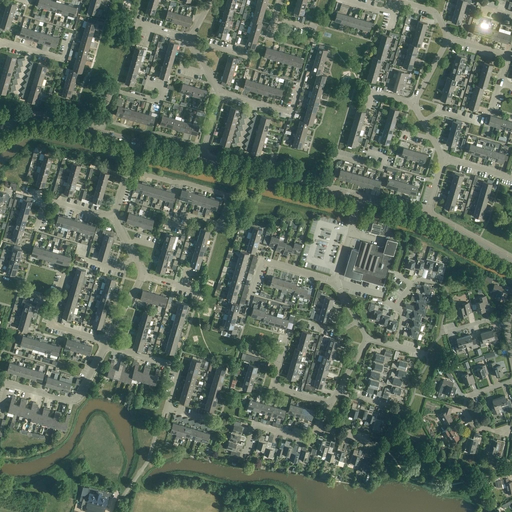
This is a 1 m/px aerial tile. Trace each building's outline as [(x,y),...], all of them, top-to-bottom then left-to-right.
[(45,0),(44,8),(50,9),(52,0),(51,0),(45,0)] [(50,9),(56,11),(59,1),(56,0),(56,1),(52,0),(50,9)] [(89,3),(88,5),(99,8),(100,2),(93,0),(90,0),(90,3),(89,3)] [(151,0),(149,0),(148,6),(156,8),(158,2),(151,0)] [(227,0),(226,6),(234,8),(236,2),(227,0)] [(298,0),(297,0),(296,6),(305,8),(307,2),(298,0)] [(56,11),(62,13),(64,4),(61,3),(61,1),(59,1),(56,11)] [(5,5),(4,7),(15,11),(17,4),(8,2),(6,6),(5,5)] [(62,13),(62,15),(64,16),(64,14),(68,15),(71,4),(68,3),(68,5),(64,4),(62,13)] [(257,3),(255,9),(264,11),(266,5),(257,3)] [(73,5),(71,4),(68,15),(74,17),(77,7),(73,6),(73,5)] [(456,4),(454,10),(463,12),(465,7),(456,4)] [(88,5),(87,7),(89,8),(87,12),(97,14),(99,8),(88,5)] [(146,12),(154,14),(156,8),(148,6),(146,12)] [(226,6),(224,12),(232,15),(234,8),(226,6)] [(300,14),(303,15),(305,8),(296,6),(294,12),(295,12),(294,15),(295,17),(297,17),(299,16),(300,14)] [(5,10),(4,14),(13,17),(15,11),(4,7),(3,10),(5,10)] [(255,9),(254,15),(263,17),(264,11),(255,9)] [(165,19),(172,21),(174,12),(168,10),(165,19)] [(454,10),(453,16),(462,18),(463,12),(454,10)] [(172,21),(178,23),(180,14),(174,12),(172,21)] [(224,12),(222,18),(231,21),(232,15),(224,12)] [(334,21),(340,23),(343,14),(337,12),(334,21)] [(1,17),(0,20),(11,23),(13,17),(4,14),(3,18),(1,17)] [(178,23),(184,25),(186,16),(180,14),(178,23)] [(340,23),(346,24),(349,15),(343,14),(340,23)] [(254,15),(252,21),(262,24),(262,23),(261,23),(263,17),(254,15)] [(354,17),(349,15),(346,24),(352,26),(355,16),(354,17)] [(193,18),(186,16),(184,25),(190,27),(193,18)] [(357,17),(355,16),(352,26),(358,28),(360,19),(357,18),(357,17)] [(451,22),(460,24),(462,18),(453,16),(451,22)] [(222,18),(220,24),(229,27),(231,21),(222,18)] [(358,28),(364,29),(366,20),(360,19),(358,28)] [(0,21),(1,22),(0,26),(9,29),(11,23),(0,20),(0,21)] [(372,22),(366,20),(364,29),(369,31),(372,22)] [(87,21),(85,27),(94,30),(96,24),(87,21)] [(253,21),(251,27),(260,30),(262,24),(252,21),(253,21)] [(418,21),(416,27),(425,29),(427,23),(418,21)] [(474,28),(472,33),(478,35),(481,26),(472,23),(471,27),(474,28)] [(220,24),(219,30),(227,33),(229,27),(220,24)] [(478,35),(484,37),(487,28),(481,26),(478,35)] [(23,39),(25,39),(28,29),(22,27),(19,36),(23,37),(23,39)] [(85,27),(83,33),(92,36),(94,30),(85,27)] [(251,27),(250,33),(259,36),(260,30),(251,27)] [(416,27),(415,32),(424,35),(425,29),(416,27)] [(484,37),(490,38),(492,29),(487,28),(484,37)] [(28,38),(32,40),(34,31),(28,29),(25,39),(28,40),(28,38)] [(490,38),(496,40),(498,31),(492,29),(490,38)] [(225,39),(227,33),(219,30),(217,36),(225,39)] [(35,42),(37,43),(40,32),(34,31),(32,40),(36,41),(35,42)] [(496,40),(501,42),(504,33),(498,31),(496,40)] [(40,42),(44,43),(46,34),(40,32),(37,43),(40,44),(40,42)] [(415,32),(413,38),(422,41),(424,35),(415,32)] [(83,33),(82,39),(91,42),(92,36),(83,33)] [(250,33),(248,39),(257,42),(259,36),(250,33)] [(510,35),(504,33),(501,42),(507,43),(510,35)] [(47,46),(49,46),(53,36),(46,34),(44,43),(48,44),(47,46)] [(382,34),(380,40),(389,42),(391,36),(390,36),(382,34)] [(59,38),(53,36),(49,46),(52,47),(52,46),(56,47),(59,38)] [(175,40),(170,38),(169,41),(170,41),(168,47),(177,49),(178,43),(174,42),(175,40)] [(413,38),(411,44),(420,47),(422,41),(413,38)] [(82,39),(80,45),(89,48),(91,42),(82,39)] [(246,45),(255,48),(257,42),(248,39),(246,45)] [(380,40),(379,46),(388,48),(389,42),(380,40)] [(409,43),(407,49),(416,52),(418,46),(420,47),(411,44),(409,43)] [(80,45),(78,52),(87,54),(89,48),(80,45)] [(136,46),(134,53),(142,55),(144,49),(136,46)] [(379,46),(377,51),(386,54),(388,48),(379,46)] [(168,47),(166,53),(175,55),(177,49),(168,47)] [(264,56),(270,58),(273,49),(267,47),(264,56)] [(318,47),(317,53),(326,56),(328,50),(318,47)] [(165,55),(167,51),(160,49),(157,59),(160,60),(162,54),(165,55)] [(270,58),(276,60),(279,51),(273,49),(270,58)] [(407,49),(406,55),(415,57),(416,52),(407,49)] [(276,60),(282,62),(285,53),(279,51),(276,60)] [(373,56),(384,60),(386,54),(377,51),(375,57),(373,56)] [(78,52),(76,58),(85,60),(87,54),(78,52)] [(134,53),(132,59),(141,61),(142,55),(134,53)] [(166,53),(165,59),(173,61),(175,55),(166,53)] [(282,62),(288,63),(291,54),(285,53),(282,62)] [(317,53),(315,59),(324,62),(326,56),(317,53)] [(288,63),(294,65),(297,56),(291,54),(288,63)] [(456,54),(454,60),(463,63),(465,57),(456,54)] [(7,55),(6,61),(15,64),(17,58),(7,55)] [(229,55),(227,61),(236,64),(238,58),(229,55)] [(406,55),(404,61),(413,63),(415,57),(406,55)] [(303,58),(297,56),(294,65),(301,67),(303,58)] [(373,56),(371,62),(380,65),(382,59),(384,60),(373,56)] [(76,58),(75,64),(84,66),(85,60),(76,58)] [(132,59),(130,65),(139,67),(141,61),(132,59)] [(165,59),(163,65),(171,68),(173,61),(165,59)] [(315,59),(313,65),(322,68),(324,62),(315,59)] [(454,60),(453,66),(462,68),(463,63),(454,60)] [(6,61),(4,67),(13,70),(15,64),(6,61)] [(227,61),(225,68),(234,70),(236,64),(227,61)] [(402,67),(411,69),(413,63),(404,61),(402,67)] [(371,62),(370,68),(379,71),(380,65),(371,62)] [(484,62),(482,68),(491,71),(493,65),(484,62)] [(38,64),(36,70),(45,73),(47,67),(38,64)] [(82,73),(84,66),(75,64),(73,70),(78,71),(78,72),(82,73)] [(130,65),(129,71),(137,73),(139,67),(130,65)] [(163,65),(161,71),(170,74),(171,68),(163,65)] [(311,72),(314,72),(317,73),(321,74),(322,68),(313,65),(311,72)] [(453,66),(451,71),(460,74),(462,68),(453,66)] [(4,67),(2,73),(11,76),(13,70),(4,67)] [(78,72),(78,71),(73,70),(69,68),(67,75),(76,77),(78,72)] [(225,68),(223,74),(233,76),(234,70),(225,68)] [(370,68),(368,74),(377,76),(379,71),(370,68)] [(482,68),(480,74),(489,77),(491,71),(482,68)] [(394,72),(394,75),(406,78),(408,73),(393,69),(392,72),(394,72)] [(36,70),(34,76),(43,79),(45,73),(36,70)] [(129,71),(127,77),(135,79),(137,73),(129,71)] [(168,80),(170,74),(161,71),(159,77),(168,80)] [(451,71),(449,77),(456,79),(458,80),(460,74),(451,71)] [(327,76),(321,74),(317,73),(314,72),(313,76),(312,76),(311,78),(316,79),(325,82),(327,76)] [(2,73),(0,79),(9,82),(11,76),(2,73)] [(223,74),(222,80),(231,82),(233,76),(223,74)] [(368,74),(366,80),(375,82),(377,76),(368,74)] [(480,74),(479,80),(488,82),(489,77),(480,74)] [(67,75),(66,81),(75,83),(76,77),(67,75)] [(391,77),(390,79),(405,83),(406,78),(394,75),(393,77),(391,77)] [(34,76),(32,82),(42,85),(43,79),(34,76)] [(246,79),(243,88),(250,90),(252,81),(246,79),(247,76),(245,76),(244,78),(246,79)] [(447,76),(445,82),(454,85),(456,79),(449,77),(447,76)] [(127,77),(125,83),(134,86),(135,79),(127,77)] [(0,79),(0,85),(8,88),(9,82),(0,79)] [(316,79),(314,85),(323,88),(325,82),(316,79)] [(394,83),(394,86),(404,88),(405,83),(390,79),(389,82),(394,83)] [(479,80),(477,85),(477,86),(484,88),(486,88),(488,82),(479,80)] [(66,81),(64,87),(73,89),(75,83),(66,81)] [(250,90),(256,91),(258,82),(252,81),(250,90)] [(32,82),(30,88),(40,91),(42,85),(32,82)] [(256,91),(262,93),(264,84),(258,82),(256,91)] [(445,82),(444,88),(452,91),(454,85),(445,82)] [(180,92),(186,94),(189,85),(182,83),(180,92)] [(262,93),(268,95),(270,86),(264,84),(262,93)] [(186,94),(192,96),(195,87),(189,85),(186,94)] [(314,85),(312,92),(321,94),(323,88),(314,85)] [(475,85),(473,91),(482,93),(484,88),(477,86),(477,85),(475,85)] [(268,95),(274,97),(276,88),(270,86),(268,95)] [(402,94),(404,88),(394,86),(393,88),(388,87),(387,89),(402,94)] [(62,93),(71,96),(73,89),(64,87),(62,93)] [(192,96),(198,97),(201,88),(195,87),(192,96)] [(30,88),(29,94),(38,97),(40,91),(30,88)] [(198,97),(200,98),(204,99),(207,90),(201,88),(198,97)] [(283,90),(276,88),(274,97),(280,99),(283,90)] [(444,88),(442,94),(451,97),(452,91),(444,88)] [(473,91),(471,96),(480,99),(482,93),(473,91)] [(312,92),(310,98),(319,100),(321,94),(312,92)] [(27,101),(36,103),(38,97),(29,94),(27,101)] [(440,100),(449,102),(451,97),(442,94),(440,100)] [(471,96),(470,102),(479,105),(480,99),(471,96)] [(310,98),(309,104),(318,106),(319,100),(310,98)] [(116,115),(122,117),(124,108),(121,107),(123,100),(118,99),(116,106),(118,107),(116,115)] [(470,102),(468,108),(477,111),(479,105),(470,102)] [(309,104),(307,110),(316,113),(318,106),(309,104)] [(231,107),(229,113),(238,116),(240,109),(231,107)] [(390,107),(388,113),(397,116),(399,110),(390,107)] [(122,117),(128,118),(131,109),(124,108),(122,117)] [(128,118),(134,120),(137,111),(131,109),(128,118)] [(356,109),(355,115),(364,118),(365,112),(356,109)] [(307,110),(305,116),(314,119),(316,113),(307,110)] [(134,120),(140,122),(143,113),(137,111),(134,120)] [(140,122),(146,124),(149,115),(143,113),(140,122)] [(229,113),(227,119),(236,122),(238,116),(229,113)] [(388,113),(386,119),(395,121),(397,116),(388,113)] [(149,115),(146,124),(152,126),(155,116),(149,115)] [(160,124),(166,126),(169,117),(163,115),(160,124)] [(355,115),(353,121),(362,123),(364,118),(355,115)] [(488,124),(494,126),(496,117),(490,115),(488,124)] [(261,116),(260,122),(269,124),(271,118),(261,116)] [(312,125),(314,119),(305,116),(303,122),(309,124),(312,125)] [(166,126),(172,128),(175,119),(169,117),(166,126)] [(494,126),(497,127),(496,130),(498,131),(499,127),(502,119),(496,117),(494,126)] [(172,128),(178,130),(181,120),(175,119),(172,128)] [(227,119),(226,125),(235,128),(236,122),(227,119)] [(386,119),(385,125),(394,127),(395,121),(386,119)] [(499,127),(505,129),(508,120),(502,119),(499,127)] [(178,130),(184,131),(187,122),(181,120),(178,130)] [(456,120),(456,122),(453,121),(451,127),(460,129),(462,123),(460,123),(461,121),(456,120)] [(307,130),(309,124),(303,122),(300,121),(298,127),(307,130)] [(353,121),(351,127),(360,129),(362,123),(353,121)] [(184,131),(190,133),(193,124),(187,122),(184,131)] [(260,122),(258,128),(267,131),(269,124),(260,122)] [(199,126),(193,124),(190,133),(197,135),(199,126)] [(226,125),(224,131),(233,134),(235,128),(226,125)] [(385,125),(383,130),(392,133),(394,127),(385,125)] [(298,127),(296,133),(305,136),(307,130),(298,127)] [(351,127),(350,132),(359,135),(360,129),(351,127)] [(451,127),(449,132),(458,135),(460,129),(451,127)] [(258,128),(256,134),(265,137),(267,131),(258,128)] [(383,130),(381,136),(390,139),(392,133),(383,130)] [(224,131),(222,137),(231,140),(233,134),(224,131)] [(350,132),(348,138),(357,141),(359,135),(350,132)] [(449,132),(447,138),(456,141),(458,135),(449,132)] [(296,133),(294,139),(304,142),(305,136),(296,133)] [(256,134),(254,140),(263,143),(265,137),(256,134)] [(381,136),(380,142),(389,145),(390,139),(381,136)] [(222,137),(220,143),(229,146),(231,140),(222,137)] [(348,138),(346,144),(355,147),(357,141),(348,138)] [(455,147),(456,141),(447,138),(446,144),(455,147)] [(294,139),(293,139),(292,142),(293,143),(293,145),(302,148),(304,142),(294,139)] [(254,140),(252,146),(262,149),(263,143),(254,140)] [(467,153),(473,154),(476,145),(470,144),(467,153)] [(476,145),(473,154),(479,156),(482,147),(478,146),(479,144),(477,144),(476,145)] [(482,147),(479,156),(485,158),(487,149),(484,148),(485,145),(483,144),(482,147)] [(251,152),(260,155),(262,149),(252,146),(251,152)] [(488,149),(487,149),(485,158),(491,159),(493,150),(493,151),(494,148),(489,146),(488,149)] [(400,156),(406,158),(409,149),(403,147),(400,156)] [(406,158),(412,160),(415,151),(409,149),(406,158)] [(491,159),(496,161),(499,152),(493,151),(493,150),(491,159)] [(502,163),(505,154),(506,151),(500,150),(499,152),(496,161),(502,163)] [(412,160),(418,161),(421,152),(415,151),(412,160)] [(427,154),(421,152),(418,161),(424,163),(427,154)] [(44,155),(42,161),(51,163),(53,157),(44,155)] [(42,161),(41,167),(49,169),(51,163),(42,161)] [(73,163),(71,169),(79,171),(81,165),(73,163)] [(41,167),(39,173),(47,175),(49,169),(41,167)] [(71,169),(69,175),(78,178),(79,171),(71,169)] [(338,178),(344,180),(346,171),(340,169),(338,178)] [(101,171),(99,177),(108,180),(109,173),(101,171)] [(344,180),(349,181),(352,172),(346,171),(344,180)] [(349,181),(355,183),(358,174),(352,172),(349,181)] [(37,179),(46,181),(47,175),(39,173),(38,176),(35,175),(35,178),(37,179)] [(462,181),(463,175),(454,173),(453,179),(462,181)] [(355,183),(361,185),(363,176),(358,174),(355,183)] [(69,175),(67,181),(76,184),(78,178),(69,175)] [(361,185),(367,186),(369,177),(363,176),(361,185)] [(99,177),(97,183),(106,186),(108,180),(99,177)] [(367,186),(372,188),(375,179),(369,177),(367,186)] [(391,188),(397,190),(400,179),(395,177),(394,179),(391,188)] [(386,186),(391,188),(394,179),(388,178),(386,186)] [(44,188),(46,181),(37,179),(35,185),(44,188)] [(381,181),(375,179),(372,188),(378,190),(380,185),(381,181)] [(403,192),(406,183),(406,180),(400,179),(397,190),(403,192)] [(460,187),(462,181),(453,179),(451,184),(460,187)] [(67,181),(66,187),(74,190),(76,184),(67,181)] [(135,191),(142,193),(145,182),(142,181),(142,183),(138,182),(135,191)] [(481,187),(490,190),(492,184),(483,181),(482,184),(480,184),(480,187),(481,187)] [(142,193),(148,195),(150,185),(147,184),(147,183),(145,182),(142,193)] [(412,182),(411,184),(409,193),(415,195),(417,186),(414,185),(415,183),(412,182)] [(97,183),(96,189),(104,192),(106,186),(97,183)] [(403,192),(409,193),(411,184),(406,183),(403,192)] [(458,193),(460,187),(451,184),(449,190),(458,193)] [(148,195),(154,196),(157,186),(155,185),(154,186),(150,185),(148,195)] [(154,196),(160,198),(162,189),(159,188),(159,186),(157,186),(154,196)] [(66,187),(64,193),(72,196),(74,190),(66,187)] [(481,187),(480,193),(489,195),(490,190),(481,187)] [(160,198),(166,200),(169,189),(167,188),(166,190),(162,189),(160,198)] [(96,189),(94,196),(102,198),(104,192),(96,189)] [(169,189),(166,200),(170,201),(168,207),(173,208),(176,198),(173,197),(175,192),(171,191),(171,190),(169,189)] [(179,199),(186,200),(189,190),(187,189),(186,191),(182,190),(179,199)] [(186,200),(192,202),(194,193),(191,192),(191,191),(189,190),(186,200)] [(456,199),(458,193),(449,190),(447,196),(456,199)] [(0,203),(0,204),(0,203),(2,205),(3,202),(7,203),(10,196),(9,194),(6,193),(0,191),(0,203)] [(192,202),(198,204),(201,193),(199,193),(198,194),(194,193),(192,202)] [(198,204),(200,205),(204,206),(207,197),(203,196),(203,194),(201,193),(198,204)] [(480,193),(478,199),(487,201),(489,195),(480,193)] [(90,199),(89,203),(93,204),(94,202),(101,204),(102,198),(94,196),(93,200),(90,199)] [(204,206),(210,208),(213,197),(211,196),(210,198),(207,197),(204,206)] [(455,204),(456,199),(447,196),(446,202),(455,204)] [(215,198),(213,197),(210,208),(216,209),(219,200),(215,199),(215,198)] [(19,204),(21,205),(30,208),(32,202),(23,199),(22,203),(20,202),(19,204)] [(478,199),(476,204),(485,207),(487,201),(478,199)] [(453,210),(455,204),(446,202),(444,208),(453,210)] [(476,204),(475,210),(483,213),(485,207),(476,204)] [(21,205),(20,211),(28,213),(30,208),(21,205)] [(482,219),(483,213),(475,210),(473,216),(482,219)] [(20,211),(18,216),(27,219),(28,213),(20,211)] [(130,224),(132,225),(135,214),(129,213),(127,222),(131,223),(130,224)] [(135,224),(139,225),(141,216),(135,214),(132,225),(134,226),(135,224)] [(56,224),(62,226),(65,216),(63,215),(63,216),(59,215),(56,224)] [(18,216),(16,222),(25,225),(27,219),(18,216)] [(62,226),(68,228),(71,219),(67,218),(68,216),(65,216),(62,226)] [(142,228),(144,228),(148,218),(141,216),(139,225),(143,226),(142,228)] [(154,220),(148,218),(144,228),(147,229),(147,228),(151,229),(154,220)] [(68,228),(74,230),(77,219),(75,219),(75,220),(71,219),(68,228)] [(74,230),(80,231),(83,223),(79,221),(80,220),(77,219),(74,230)] [(376,226),(373,225),(371,232),(378,233),(378,234),(379,234),(381,235),(382,233),(384,234),(384,232),(387,233),(389,224),(378,221),(377,224),(377,223),(376,226)] [(16,222),(14,228),(23,231),(25,225),(16,222)] [(80,231),(87,233),(85,238),(90,223),(87,222),(87,224),(83,223),(80,231)] [(88,235),(89,234),(93,235),(96,226),(91,225),(92,223),(90,223),(85,238),(88,239),(89,236),(88,235)] [(253,227),(252,233),(260,235),(262,229),(253,227)] [(14,228),(13,234),(22,236),(23,231),(14,228)] [(201,228),(199,235),(210,238),(210,235),(209,235),(210,231),(201,228)] [(102,236),(104,236),(103,240),(114,243),(114,241),(113,240),(114,236),(111,235),(112,232),(104,230),(102,236)] [(164,237),(163,239),(174,242),(175,236),(166,233),(165,237),(164,237)] [(252,233),(250,239),(259,241),(260,235),(252,233)] [(20,242),(22,236),(13,234),(11,240),(20,242)] [(199,235),(197,241),(206,243),(207,240),(209,240),(210,238),(199,235)] [(272,236),(271,239),(269,246),(273,247),(274,243),(277,244),(278,240),(279,240),(280,237),(276,236),(276,237),(272,236)] [(164,242),(163,246),(172,248),(174,242),(163,239),(162,241),(164,242)] [(250,239),(248,245),(257,247),(259,241),(250,239)] [(362,241),(360,251),(353,249),(345,275),(383,286),(396,241),(388,239),(386,247),(382,246),(382,247),(362,241)] [(103,240),(101,246),(110,249),(111,245),(113,245),(114,243),(103,240)] [(283,242),(279,240),(278,240),(277,244),(275,251),(280,252),(281,248),(284,249),(286,244),(286,241),(283,241),(283,242)] [(197,241),(195,247),(206,250),(207,248),(205,247),(206,243),(197,241)] [(294,242),(294,244),(294,245),(292,252),(291,253),(296,254),(297,250),(300,251),(302,244),(299,243),(299,244),(294,242)] [(290,245),(286,244),(284,249),(283,254),(287,255),(289,251),(292,252),(294,245),(294,244),(291,244),(290,245)] [(248,245),(246,251),(255,253),(257,247),(248,245)] [(35,258),(37,258),(40,248),(34,246),(31,255),(35,256),(35,258)] [(101,246),(99,252),(110,255),(111,253),(109,252),(110,249),(101,246)] [(160,249),(160,251),(170,254),(172,248),(163,246),(162,249),(160,249)] [(191,250),(191,252),(203,255),(204,252),(205,252),(206,250),(195,247),(194,251),(191,250)] [(13,248),(11,254),(22,257),(23,255),(21,255),(22,251),(13,248)] [(40,258),(44,259),(46,250),(40,248),(37,258),(39,259),(40,258)] [(47,261),(49,262),(52,252),(46,250),(44,259),(48,260),(47,261)] [(160,254),(159,258),(168,261),(170,254),(160,251),(159,254),(160,254)] [(241,251),(239,257),(247,260),(249,253),(241,251)] [(52,261),(56,262),(58,253),(52,252),(49,262),(52,263),(52,261)] [(109,257),(110,255),(99,252),(98,258),(107,261),(108,257),(109,257)] [(194,253),(192,259),(203,262),(203,260),(202,259),(203,255),(191,252),(194,253)] [(59,265),(61,265),(64,255),(58,253),(56,262),(60,263),(59,265)] [(11,254),(10,260),(19,263),(20,259),(21,260),(22,257),(11,254)] [(71,257),(64,255),(61,265),(64,266),(64,265),(68,266),(71,257)] [(239,257),(237,263),(245,266),(247,260),(239,257)] [(157,261),(156,264),(166,267),(168,261),(159,258),(158,262),(157,261)] [(412,275),(414,269),(417,261),(416,261),(408,258),(405,269),(410,270),(409,274),(412,275)] [(422,276),(423,269),(426,261),(417,258),(416,261),(417,261),(414,269),(419,270),(417,274),(422,276)] [(192,259),(190,265),(199,268),(200,264),(202,264),(203,262),(192,259)] [(426,259),(426,261),(423,269),(428,270),(427,275),(431,276),(432,272),(435,261),(426,259)] [(10,260),(8,266),(18,269),(19,267),(17,267),(19,263),(10,260)] [(441,281),(443,277),(443,275),(440,274),(444,264),(435,261),(432,272),(437,273),(435,277),(439,278),(439,280),(441,281)] [(237,263),(235,269),(244,271),(245,266),(237,263)] [(156,264),(155,266),(157,266),(156,270),(165,273),(166,267),(156,264)] [(6,273),(15,275),(16,271),(18,272),(18,269),(8,266),(6,273)] [(74,272),(74,274),(84,277),(86,271),(77,268),(76,272),(74,272)] [(235,269),(233,275),(242,277),(244,271),(235,269)] [(74,277),(73,280),(82,283),(84,277),(74,274),(73,276),(74,277)] [(233,275),(232,281),(240,283),(242,277),(233,275)] [(270,285),(276,287),(279,278),(272,276),(271,281),(268,280),(267,286),(270,287),(270,285)] [(107,277),(105,283),(116,286),(116,284),(115,284),(116,279),(107,277)] [(276,287),(282,289),(285,280),(279,278),(276,287)] [(71,284),(70,286),(81,289),(82,283),(73,280),(72,284),(71,284)] [(282,289),(288,290),(290,282),(285,280),(282,289)] [(232,281),(230,287),(239,289),(240,283),(232,281)] [(288,290),(291,291),(290,293),(293,294),(294,292),(296,286),(297,283),(290,282),(288,290)] [(105,283),(103,289),(113,292),(114,288),(115,289),(116,286),(105,283)] [(415,292),(417,293),(428,296),(430,297),(433,288),(429,287),(430,285),(424,283),(424,285),(422,285),(421,290),(416,288),(415,292)] [(504,288),(494,284),(492,291),(497,293),(496,298),(504,300),(505,296),(506,297),(507,293),(506,293),(507,292),(503,291),(504,288)] [(71,289),(70,292),(79,295),(81,289),(70,286),(69,288),(71,289)] [(293,294),(299,296),(299,295),(302,287),(296,286),(294,292),(293,294)] [(230,287),(228,293),(237,295),(239,289),(230,287)] [(300,296),(299,299),(308,302),(310,295),(306,294),(308,289),(302,287),(299,295),(299,296),(300,296)] [(103,289),(102,295),(112,298),(113,296),(111,296),(113,292),(103,289)] [(140,299),(146,301),(149,292),(143,290),(141,295),(138,294),(137,298),(140,299)] [(67,296),(66,298),(77,301),(79,295),(70,292),(69,296),(67,296)] [(146,301),(152,303),(155,294),(149,292),(146,301)] [(226,299),(235,302),(237,295),(228,293),(226,299)] [(410,300),(417,302),(425,304),(428,296),(417,293),(416,298),(411,296),(410,300)] [(152,303),(158,304),(161,295),(155,294),(152,303)] [(102,295),(100,301),(109,304),(110,300),(111,301),(112,298),(102,295)] [(167,297),(161,295),(158,304),(165,306),(167,297)] [(321,301),(324,302),(332,305),(334,299),(325,296),(324,300),(321,299),(321,301)] [(475,303),(477,312),(485,311),(483,303),(487,302),(485,296),(480,298),(481,302),(475,303)] [(67,301),(66,305),(75,307),(77,301),(66,298),(66,300),(67,301)] [(21,305),(24,306),(23,310),(34,313),(34,310),(33,310),(34,306),(32,305),(33,302),(23,299),(21,305)] [(100,301),(98,307),(108,310),(109,308),(108,308),(109,304),(100,301)] [(176,304),(179,305),(178,308),(188,311),(189,309),(187,309),(188,305),(179,302),(177,301),(176,304)] [(226,307),(230,308),(230,309),(238,311),(240,305),(231,302),(231,303),(227,302),(226,307)] [(324,302),(322,308),(330,311),(332,305),(324,302)] [(403,307),(410,309),(412,310),(423,313),(425,314),(428,305),(425,304),(417,302),(416,307),(404,303),(403,307)] [(368,311),(373,312),(371,319),(379,322),(382,311),(377,310),(379,305),(371,303),(368,311)] [(459,308),(461,317),(468,316),(467,313),(471,312),(469,303),(461,305),(462,307),(459,308)] [(64,308),(63,310),(73,313),(75,307),(66,305),(65,308),(64,308)] [(251,316),(257,318),(260,309),(259,309),(256,308),(257,305),(255,305),(254,307),(251,316)] [(98,307),(96,313),(105,316),(106,313),(108,313),(108,310),(98,307)] [(260,309),(257,318),(263,319),(265,313),(265,311),(262,310),(263,307),(260,307),(259,309),(260,309)] [(178,308),(176,314),(185,317),(186,313),(187,314),(188,311),(178,308)] [(322,308),(320,314),(329,317),(330,311),(322,308)] [(230,309),(228,314),(237,317),(238,311),(230,309)] [(378,324),(387,327),(390,316),(385,315),(387,310),(383,309),(382,311),(379,322),(378,324)] [(23,310),(21,316),(31,318),(32,315),(33,315),(34,313),(23,310)] [(63,310),(62,313),(64,313),(62,317),(72,320),(73,313),(63,310)] [(405,317),(412,319),(420,321),(422,316),(424,317),(426,314),(425,314),(423,313),(412,310),(411,315),(406,313),(405,317)] [(141,315),(140,317),(151,320),(153,314),(144,312),(142,316),(141,315)] [(96,313),(94,320),(105,323),(106,320),(104,320),(105,316),(96,313)] [(262,321),(268,323),(271,314),(265,313),(263,319),(262,321)] [(176,314),(174,320),(185,323),(185,321),(184,321),(185,317),(176,314)] [(228,314),(226,320),(235,323),(237,317),(228,314)] [(268,323),(274,325),(277,316),(271,314),(268,323)] [(290,314),(289,320),(283,318),(280,327),(286,328),(288,322),(293,323),(295,315),(290,314)] [(318,320),(327,323),(329,317),(320,314),(318,320)] [(390,314),(390,316),(387,327),(386,329),(395,332),(398,321),(393,320),(394,316),(390,314)] [(21,316),(20,322),(30,325),(31,323),(29,322),(31,318),(21,316)] [(274,325),(280,327),(283,318),(277,316),(274,325)] [(149,327),(151,320),(140,317),(139,320),(141,320),(140,324),(149,327)] [(405,327),(409,328),(420,331),(422,322),(420,321),(412,319),(411,324),(406,322),(405,327)] [(93,326),(102,328),(103,325),(104,325),(105,323),(94,320),(93,326)] [(174,320),(173,324),(170,323),(169,326),(172,327),(172,326),(181,329),(182,325),(184,326),(185,323),(174,320)] [(243,325),(235,323),(226,320),(223,320),(223,321),(226,322),(224,326),(228,327),(227,331),(236,334),(237,329),(233,328),(234,325),(239,326),(239,327),(242,328),(243,325)] [(30,327),(30,325),(20,322),(18,328),(27,331),(28,327),(30,327)] [(147,333),(149,327),(140,324),(139,328),(137,327),(137,329),(147,333)] [(172,327),(170,332),(181,336),(182,333),(180,333),(181,329),(172,326),(172,327)] [(417,339),(420,331),(409,328),(408,332),(404,331),(403,335),(417,339)] [(137,332),(136,336),(145,339),(147,333),(137,329),(136,332),(137,332)] [(302,330),(301,336),(309,339),(311,333),(302,330)] [(492,330),(486,332),(489,341),(494,339),(495,343),(499,342),(496,334),(493,335),(492,330)] [(170,332),(169,339),(178,341),(179,337),(180,338),(181,336),(170,332)] [(479,339),(481,347),(485,346),(484,342),(489,341),(486,332),(481,333),(482,338),(479,339)] [(21,345),(27,347),(30,336),(27,335),(27,337),(23,336),(20,335),(17,344),(20,345),(21,345)] [(470,335),(463,337),(466,346),(471,345),(472,349),(477,347),(475,340),(472,341),(470,335)] [(27,347),(33,348),(35,339),(32,338),(32,337),(30,336),(27,347)] [(134,339),(133,341),(144,344),(145,339),(136,336),(135,340),(134,339)] [(301,336),(299,343),(307,345),(309,339),(301,336)] [(455,346),(457,353),(463,352),(461,348),(466,346),(463,337),(457,339),(458,345),(455,346)] [(65,348),(71,350),(74,339),(72,338),(71,340),(67,339),(65,348)] [(328,344),(337,347),(338,341),(330,338),(329,342),(325,341),(325,344),(328,344)] [(33,348),(39,350),(42,340),(39,339),(39,340),(35,339),(33,348)] [(71,350),(77,351),(80,342),(76,341),(76,340),(74,339),(71,350)] [(169,339),(167,345),(177,348),(178,346),(177,345),(178,341),(169,339)] [(39,350),(45,352),(47,343),(44,342),(44,340),(42,340),(39,350)] [(133,341),(132,344),(134,344),(133,348),(142,351),(144,344),(133,341)] [(45,352),(51,354),(54,343),(52,342),(51,344),(47,343),(45,352)] [(77,351),(83,353),(86,343),(84,342),(83,343),(80,342),(77,351)] [(56,344),(54,343),(51,354),(57,355),(60,346),(56,345),(56,344)] [(88,343),(86,343),(83,353),(89,355),(92,346),(88,345),(88,343)] [(306,351),(307,345),(299,343),(297,348),(304,350),(306,351)] [(328,344),(326,351),(335,353),(337,347),(328,344)] [(177,350),(177,348),(167,345),(165,351),(174,354),(175,350),(177,350)] [(304,350),(297,348),(295,348),(293,354),(302,356),(304,350)] [(335,353),(326,351),(325,356),(331,358),(333,359),(335,353)] [(373,362),(375,362),(384,364),(385,360),(389,361),(390,357),(391,358),(392,354),(385,352),(384,355),(376,353),(373,362)] [(293,354),(292,360),(300,362),(302,356),(293,354)] [(322,356),(321,362),(329,364),(331,358),(325,356),(322,356)] [(192,359),(190,365),(199,368),(201,361),(192,359)] [(391,367),(397,368),(405,371),(405,370),(408,362),(398,359),(396,364),(392,363),(391,367)] [(107,376),(113,378),(115,370),(112,369),(115,361),(112,360),(107,376)] [(292,360),(290,366),(299,368),(300,362),(292,360)] [(7,371),(13,373),(15,364),(9,362),(7,371)] [(321,362),(320,365),(317,364),(316,367),(319,368),(327,370),(329,364),(321,362)] [(375,362),(373,370),(383,373),(384,369),(388,370),(389,366),(384,364),(375,362)] [(496,367),(494,362),(488,364),(491,371),(494,370),(496,376),(503,374),(500,365),(496,367)] [(113,378),(119,380),(123,364),(121,363),(119,371),(115,370),(113,378)] [(136,363),(135,367),(132,378),(138,380),(140,372),(137,371),(139,363),(136,363)] [(13,373),(19,375),(21,366),(15,364),(13,373)] [(119,380),(125,382),(127,373),(124,372),(126,365),(123,364),(119,380)] [(249,364),(248,370),(265,375),(256,373),(258,367),(249,364)] [(138,380),(143,382),(148,366),(145,365),(143,373),(140,372),(138,380)] [(190,365),(188,371),(197,374),(199,368),(190,365)] [(480,367),(480,368),(476,370),(477,370),(474,371),(476,376),(478,375),(479,378),(482,377),(483,378),(486,377),(485,375),(488,373),(485,365),(480,367)] [(19,375),(24,376),(27,367),(21,366),(19,375)] [(130,383),(132,378),(135,367),(132,366),(130,374),(127,373),(125,382),(130,383)] [(143,382),(149,384),(152,375),(148,374),(151,367),(148,366),(143,382)] [(217,366),(215,373),(225,375),(226,369),(217,366)] [(290,366),(288,372),(300,375),(297,374),(299,368),(290,366)] [(24,376),(30,378),(33,369),(27,367),(24,376)] [(319,368),(317,374),(326,376),(327,370),(319,368)] [(389,375),(393,376),(403,379),(404,379),(407,371),(405,370),(405,371),(397,368),(396,372),(392,371),(390,371),(389,375)] [(30,378),(36,380),(39,371),(33,369),(30,378)] [(155,376),(152,375),(149,384),(155,385),(160,369),(157,369),(155,376)] [(254,379),(256,375),(264,378),(265,375),(248,370),(246,376),(263,381),(254,379)] [(387,374),(385,374),(383,373),(373,370),(371,370),(369,378),(370,379),(379,381),(380,377),(385,378),(387,374)] [(45,372),(39,371),(36,380),(42,381),(45,372)] [(188,371),(187,377),(196,380),(197,374),(188,371)] [(288,372),(286,378),(295,380),(296,377),(299,378),(300,375),(288,372)] [(215,373),(214,379),(223,381),(225,375),(215,373)] [(467,373),(461,376),(465,385),(469,383),(470,385),(475,383),(472,375),(468,376),(467,373)] [(317,374),(316,379),(324,382),(326,376),(317,374)] [(246,376),(244,382),(253,385),(254,381),(255,381),(262,383),(263,381),(246,376)] [(386,383),(392,385),(401,387),(403,379),(393,376),(392,380),(388,379),(386,383)] [(45,385),(51,387),(53,378),(48,377),(45,385)] [(187,377),(185,383),(194,386),(196,380),(187,377)] [(51,387),(57,389),(59,380),(53,378),(51,387)] [(66,378),(65,382),(62,390),(67,392),(68,392),(71,383),(72,380),(66,378)] [(214,379),(212,385),(221,387),(223,381),(214,379)] [(322,388),(324,382),(316,379),(314,386),(322,388)] [(384,382),(379,381),(370,379),(368,387),(378,390),(379,385),(383,387),(384,382)] [(57,389),(62,390),(65,382),(59,380),(57,389)] [(443,380),(441,386),(447,388),(445,393),(453,395),(454,392),(455,392),(456,388),(455,388),(456,387),(452,386),(453,383),(443,380)] [(251,391),(253,385),(244,382),(242,388),(251,391)] [(185,383),(183,389),(192,392),(194,386),(185,383)] [(212,385),(210,391),(219,393),(221,387),(212,385)] [(388,399),(389,394),(400,396),(402,387),(401,387),(392,385),(391,389),(385,388),(382,397),(388,399)] [(183,389),(181,395),(190,398),(192,392),(183,389)] [(210,391),(208,397),(217,399),(219,393),(210,391)] [(179,402),(188,404),(190,398),(181,395),(179,402)] [(8,412),(14,413),(16,405),(13,404),(16,397),(12,396),(9,407),(8,412)] [(505,396),(499,398),(502,407),(505,406),(506,410),(511,408),(511,406),(510,401),(507,402),(505,396)] [(208,397),(206,403),(216,405),(217,399),(208,397)] [(14,413),(20,415),(24,399),(22,398),(19,406),(16,405),(14,413)] [(499,398),(492,400),(495,407),(491,408),(494,414),(500,412),(498,408),(502,407),(499,398)] [(20,415),(25,417),(28,408),(25,408),(27,400),(24,399),(20,415)] [(247,408),(254,410),(256,401),(250,399),(247,408)] [(254,410),(259,412),(262,403),(256,401),(254,410)] [(25,417),(31,418),(36,403),(33,402),(31,409),(28,408),(25,417)] [(31,418),(31,421),(36,423),(39,414),(36,413),(37,410),(37,408),(38,406),(35,405),(36,403),(31,418)] [(205,409),(214,412),(216,405),(206,403),(205,409)] [(259,412),(265,413),(268,405),(262,403),(259,412)] [(357,419),(358,417),(360,409),(356,408),(357,404),(353,403),(349,417),(357,419)] [(358,417),(366,420),(369,410),(364,409),(366,405),(361,403),(360,409),(358,417)] [(288,413),(294,414),(296,406),(290,404),(288,413)] [(265,413),(271,415),(274,406),(268,405),(265,413)] [(271,415),(277,417),(280,408),(274,406),(271,415)] [(294,414),(300,416),(302,407),(296,406),(294,414)] [(374,407),(370,406),(369,410),(366,420),(365,421),(374,424),(377,414),(372,413),(374,407)] [(443,413),(439,415),(441,419),(442,418),(446,425),(452,421),(449,416),(452,408),(445,406),(443,413)] [(36,423),(42,424),(47,408),(44,407),(42,415),(39,414),(36,423)] [(300,416),(306,418),(308,409),(302,407),(300,416)] [(42,424),(48,426),(50,417),(47,417),(50,409),(47,408),(42,424)] [(286,410),(280,408),(277,417),(283,419),(286,410)] [(378,408),(377,414),(374,424),(372,429),(381,431),(384,421),(380,419),(382,410),(378,408)] [(314,411),(308,409),(306,418),(312,419),(314,411)] [(48,426),(54,428),(58,412),(56,411),(53,418),(50,417),(48,426)] [(54,428),(59,429),(62,421),(59,420),(61,412),(58,412),(54,428)] [(65,422),(62,421),(59,429),(65,431),(70,415),(67,414),(65,422)] [(235,420),(234,423),(231,432),(241,435),(243,431),(247,432),(248,428),(240,425),(241,422),(235,420)] [(171,432),(177,434),(179,424),(173,423),(171,432)] [(177,434),(183,435),(186,426),(179,424),(177,434)] [(183,435),(189,437),(192,428),(186,426),(183,435)] [(441,429),(443,431),(441,432),(442,433),(442,435),(443,435),(444,437),(447,435),(452,442),(460,437),(454,428),(452,430),(450,427),(445,430),(444,427),(441,429)] [(189,437),(195,439),(198,430),(192,428),(189,437)] [(195,439),(201,441),(204,432),(198,430),(195,439)] [(210,433),(204,432),(201,441),(207,443),(210,433)] [(231,432),(229,441),(239,444),(239,443),(240,439),(244,440),(245,436),(241,435),(231,432)] [(468,438),(464,450),(475,453),(477,443),(480,444),(482,435),(475,433),(473,439),(468,438)] [(256,450),(264,452),(265,452),(268,441),(263,440),(265,436),(260,435),(256,450)] [(268,441),(265,452),(264,452),(263,455),(272,458),(275,448),(271,447),(274,436),(270,435),(268,441)] [(321,459),(325,460),(326,457),(329,446),(325,445),(326,441),(322,440),(323,439),(319,437),(317,444),(321,445),(318,454),(322,456),(321,459)] [(347,458),(344,458),(346,451),(342,450),(344,440),(340,439),(336,453),(334,460),(335,460),(339,461),(337,465),(343,467),(344,462),(345,463),(347,458)] [(492,453),(497,454),(497,456),(500,457),(503,447),(500,446),(501,441),(497,440),(497,441),(492,439),(489,449),(493,450),(492,453)] [(282,455),(290,458),(294,447),(290,446),(291,442),(286,440),(283,449),(280,447),(277,456),(282,457),(282,455)] [(243,445),(241,444),(239,443),(239,444),(229,441),(226,449),(231,451),(230,455),(239,457),(240,453),(236,452),(238,447),(242,449),(243,445)] [(334,463),(335,460),(334,460),(336,453),(332,451),(335,442),(331,441),(329,446),(326,457),(325,460),(334,463)] [(298,463),(299,459),(300,453),(296,452),(298,445),(295,444),(294,447),(290,458),(289,461),(298,463)] [(303,445),(300,453),(299,459),(307,462),(310,452),(305,450),(307,446),(303,445)] [(350,464),(358,466),(361,456),(357,454),(358,450),(354,449),(350,464)] [(363,450),(361,456),(358,466),(357,470),(365,473),(370,457),(364,456),(366,451),(363,450)] [(496,487),(498,487),(502,487),(502,488),(506,487),(508,493),(511,492),(511,481),(509,482),(508,478),(497,481),(497,483),(495,483),(496,487)] [(89,488),(80,486),(77,500),(82,501),(83,495),(87,496),(89,488)] [(87,502),(106,507),(108,499),(101,497),(102,493),(97,492),(96,496),(89,494),(87,502)] [(104,511),(105,508),(87,503),(85,511),(104,511)]
